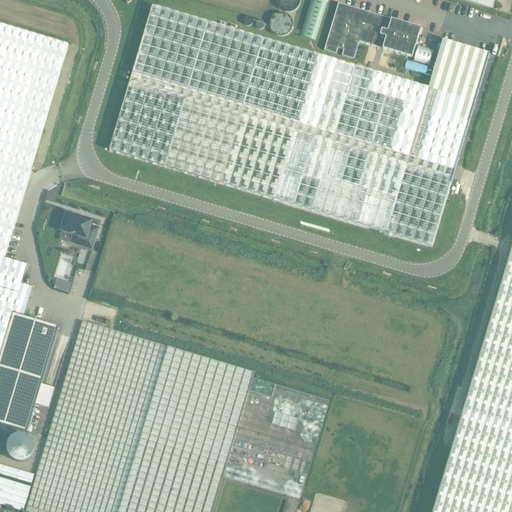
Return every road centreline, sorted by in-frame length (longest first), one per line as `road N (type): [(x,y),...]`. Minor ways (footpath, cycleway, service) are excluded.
road 1 (unclassified): [(511,71),(457,252),(418,272),(102,176),(88,162),(85,138),(115,40),(102,0)]
road 2 (unknown): [(88,162),(42,185),(27,207),(25,232),(53,309),(71,309),(82,277)]
road 3 (unknown): [(511,30),(383,0)]
